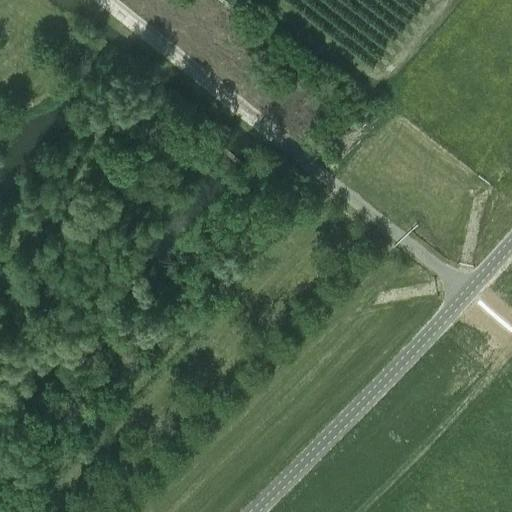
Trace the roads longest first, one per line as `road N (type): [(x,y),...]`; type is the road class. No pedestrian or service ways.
road 1 (unclassified): [(254,511),(511,247)]
road 2 (track): [(102,0),(319,173)]
